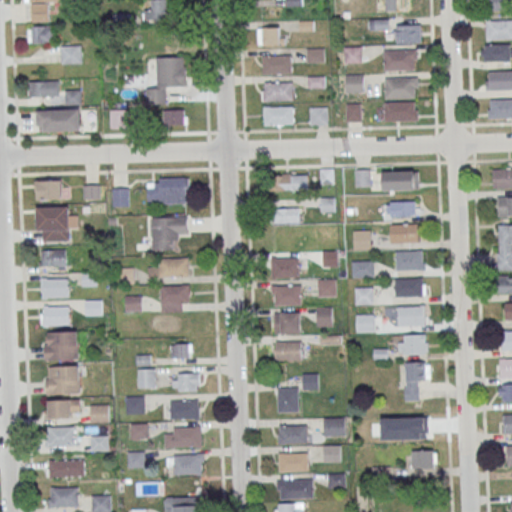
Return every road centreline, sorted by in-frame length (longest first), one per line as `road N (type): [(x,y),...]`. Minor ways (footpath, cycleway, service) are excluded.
road 1 (residential): [(240,511),(218,0)]
road 2 (residential): [(467,511),(446,0)]
road 3 (residential): [(511,142),(0,157)]
road 4 (tertiary): [(11,511),(0,185)]
